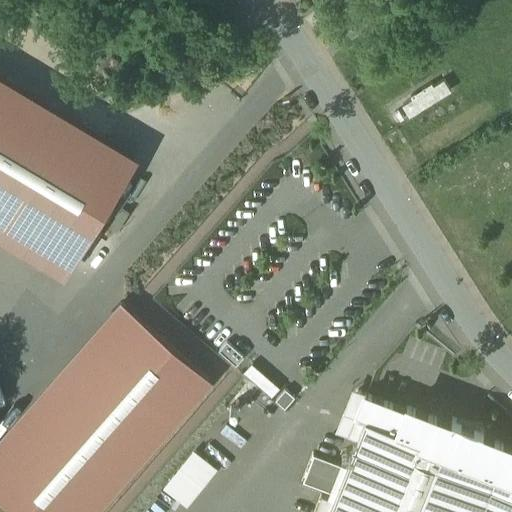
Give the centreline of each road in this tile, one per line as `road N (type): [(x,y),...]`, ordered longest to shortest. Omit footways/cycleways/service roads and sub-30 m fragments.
road 1 (track): [(107,511),(239,359),(121,260),(364,0)]
road 2 (residential): [(255,0),(491,345),(511,362)]
